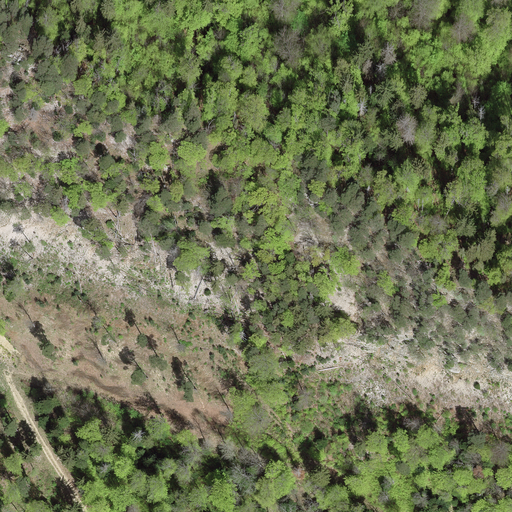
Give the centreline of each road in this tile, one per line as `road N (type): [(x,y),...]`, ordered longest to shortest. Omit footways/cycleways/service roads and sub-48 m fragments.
road 1 (track): [(227,363),(310,463),(294,467),(72,387),(0,371)]
road 2 (track): [(83,511),(0,371)]
